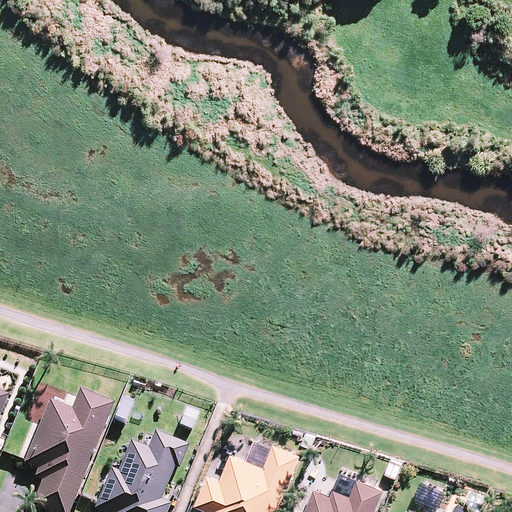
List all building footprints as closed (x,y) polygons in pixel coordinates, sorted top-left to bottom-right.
[(30,509),(36,511),(67,511),(109,405),(78,393),(70,412),(47,403),(22,467),(35,472),(32,480),(40,483),(30,509)] [(176,472),(186,449),(153,435),(146,451),(128,444),(115,474),(109,472),(92,511),(165,511),(168,507),(159,503),(172,470),(176,472)] [(277,511),(301,455),(274,444),(264,467),(231,453),(220,480),(208,475),(195,506),(210,511),(277,511)] [(302,461),(297,477),(323,484),(328,468),(302,461)] [(375,511),(384,491),(358,480),(351,496),(335,489),(332,496),(314,489),(304,511),(297,511),(291,509),(290,511),(375,511)] [(433,511),(443,492),(420,483),(412,502),(433,511)]
